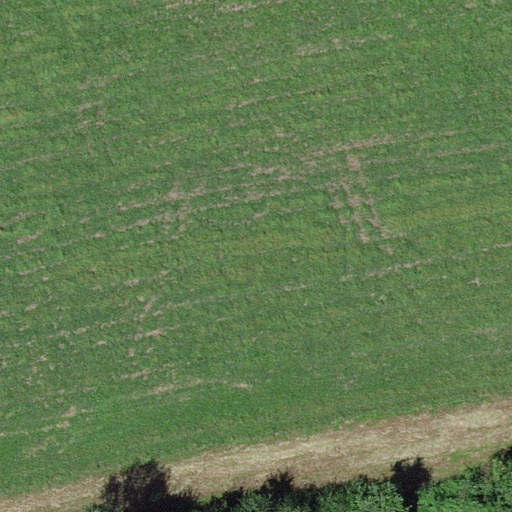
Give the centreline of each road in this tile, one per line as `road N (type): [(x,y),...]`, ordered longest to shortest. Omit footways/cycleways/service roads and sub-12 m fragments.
road 1 (motorway): [(511,243),(171,320),(0,349)]
road 2 (motorway): [(0,461),(511,356)]
